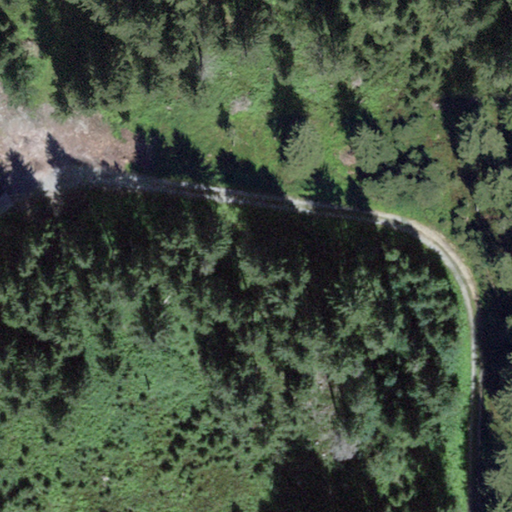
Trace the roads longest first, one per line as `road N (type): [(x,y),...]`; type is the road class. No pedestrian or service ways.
road 1 (track): [(474,511),(493,342),(456,240),(127,177),(54,187)]
road 2 (track): [(66,0),(41,139),(54,187)]
